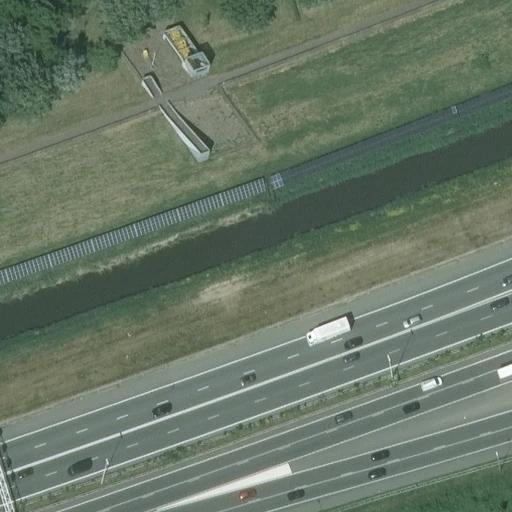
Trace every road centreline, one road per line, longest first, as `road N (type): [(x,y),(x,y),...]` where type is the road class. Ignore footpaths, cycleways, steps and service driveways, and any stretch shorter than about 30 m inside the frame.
road 1 (motorway): [(441,311),(0,467)]
road 2 (motorway): [(129,511),(511,369)]
road 3 (motorway): [(140,511),(400,460),(511,426)]
